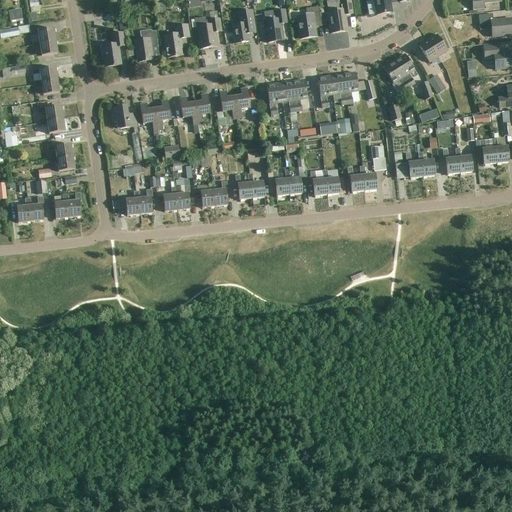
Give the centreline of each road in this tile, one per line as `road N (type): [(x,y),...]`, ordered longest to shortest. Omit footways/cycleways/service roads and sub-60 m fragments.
road 1 (residential): [(106,235),(511,195)]
road 2 (residential): [(89,91),(367,50),(396,36),(432,0)]
road 3 (residential): [(106,235),(89,91)]
